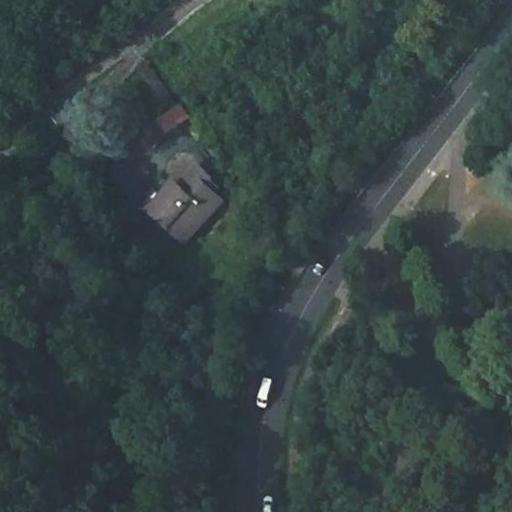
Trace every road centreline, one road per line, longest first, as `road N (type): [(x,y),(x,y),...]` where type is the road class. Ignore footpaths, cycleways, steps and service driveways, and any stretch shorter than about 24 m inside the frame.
road 1 (tertiary): [(511,32),(310,295),(270,386),(259,511)]
road 2 (residential): [(190,0),(0,143)]
